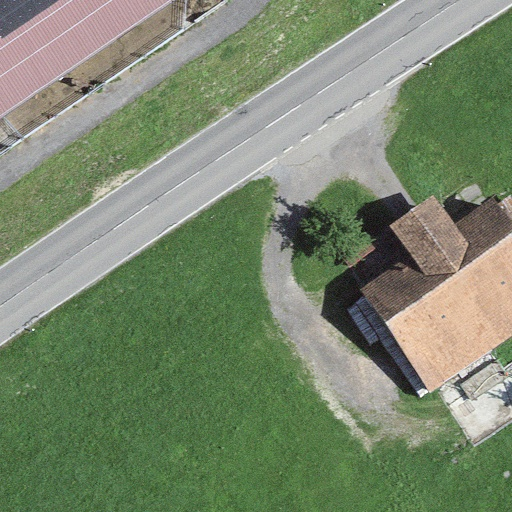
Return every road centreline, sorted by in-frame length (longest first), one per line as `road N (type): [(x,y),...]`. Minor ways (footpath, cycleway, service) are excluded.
road 1 (primary): [(465,0),(0,311)]
road 2 (track): [(322,92),(328,156),(301,217),(291,328),(420,446),(506,450)]
road 3 (track): [(0,195),(263,0)]
